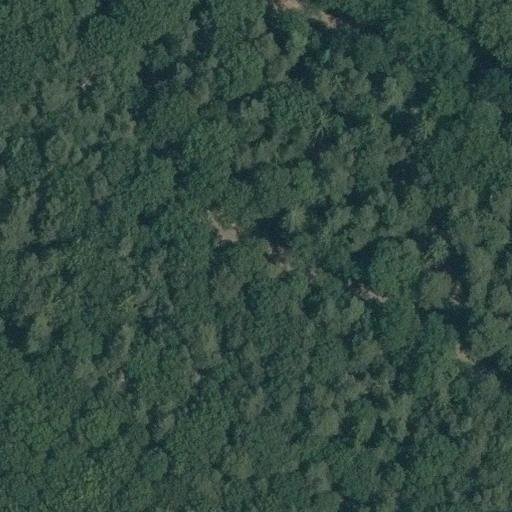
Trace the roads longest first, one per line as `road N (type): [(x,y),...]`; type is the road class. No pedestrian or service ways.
road 1 (unclassified): [(511,400),(480,368),(407,320),(201,217),(173,181),(161,148)]
road 2 (track): [(280,0),(511,116)]
road 3 (track): [(119,511),(0,339)]
road 4 (unclassified): [(122,0),(161,148)]
